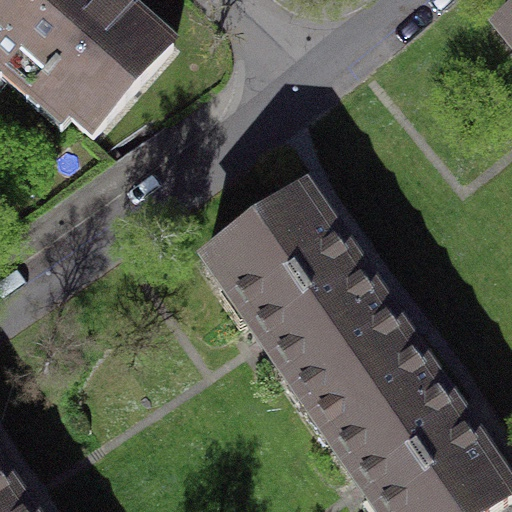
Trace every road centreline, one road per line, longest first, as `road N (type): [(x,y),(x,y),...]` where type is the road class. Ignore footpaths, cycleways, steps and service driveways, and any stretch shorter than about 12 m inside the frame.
road 1 (residential): [(0,313),(316,80)]
road 2 (residential): [(316,80),(410,0)]
